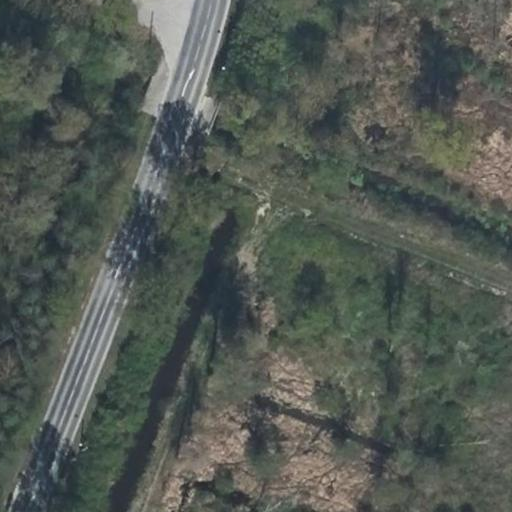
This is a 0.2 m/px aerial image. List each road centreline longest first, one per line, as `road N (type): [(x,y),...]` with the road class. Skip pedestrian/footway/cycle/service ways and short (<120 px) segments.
road 1 (secondary): [(24,511),(211,0)]
road 2 (track): [(163,147),(511,286)]
